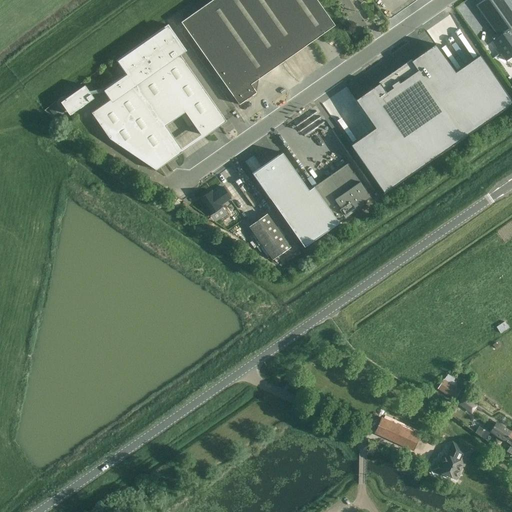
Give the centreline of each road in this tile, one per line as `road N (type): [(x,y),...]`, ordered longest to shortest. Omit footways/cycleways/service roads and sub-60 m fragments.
road 1 (secondary): [(511,183),(244,369)]
road 2 (unclassified): [(180,186),(444,0)]
road 3 (secondary): [(244,369),(35,511)]
road 4 (residential): [(365,499),(359,428),(244,369)]
